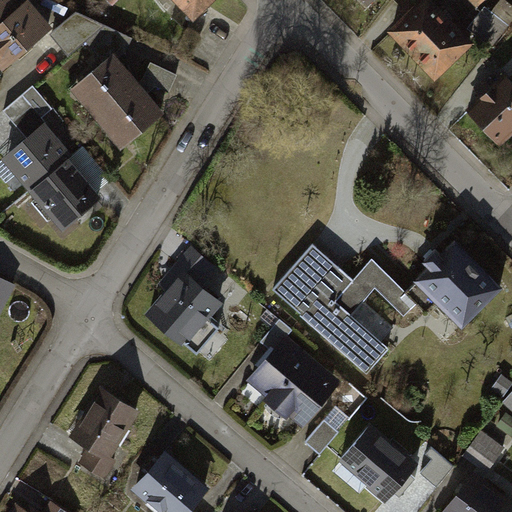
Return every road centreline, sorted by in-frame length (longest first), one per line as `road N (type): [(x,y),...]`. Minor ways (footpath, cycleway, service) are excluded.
road 1 (residential): [(82,312),(299,5)]
road 2 (secondary): [(299,5),(508,224)]
road 3 (residential): [(307,511),(82,312)]
road 4 (residential): [(0,450),(82,312)]
